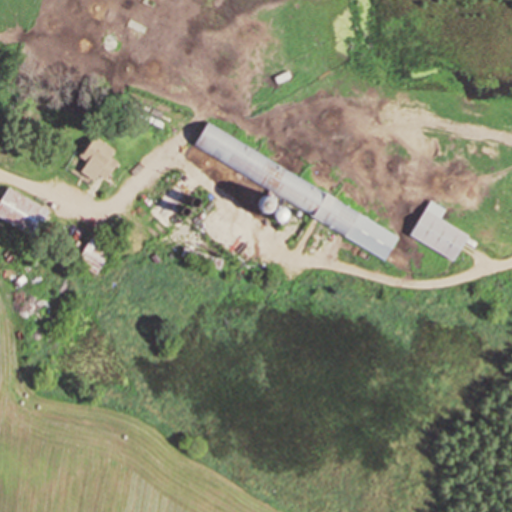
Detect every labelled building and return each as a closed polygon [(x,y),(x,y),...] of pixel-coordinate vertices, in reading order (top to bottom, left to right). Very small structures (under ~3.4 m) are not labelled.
[(399,233),(204,123),(191,147),(260,185),(249,205),(281,223),(291,206),(385,258),(399,233)] [(113,150),(91,134),(78,153),(100,169),(113,150)] [(47,210),(7,186),(0,197),(0,219),(31,237),(47,210)] [(454,259),(467,233),(440,218),(445,208),(427,199),(409,236),(454,259)] [(74,261),(94,273),(110,248),(90,235),(74,261)] [(223,257),(183,246),(180,257),(220,267),(223,257)]
